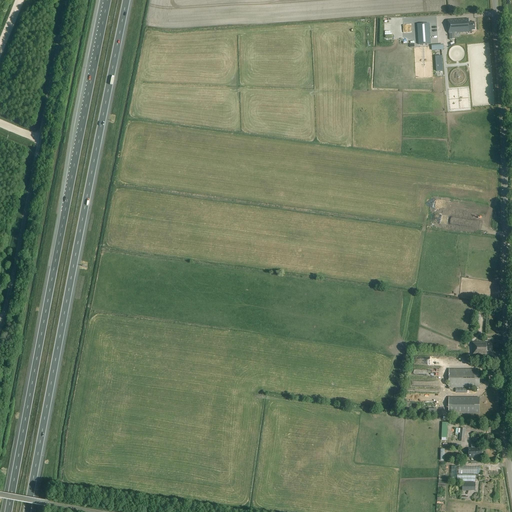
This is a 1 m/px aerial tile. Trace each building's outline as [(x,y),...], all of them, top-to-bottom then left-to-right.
[(449,34),(449,40),(455,40),(454,34),(472,32),(472,31),(475,30),(475,22),(469,23),(469,18),(452,20),(448,20),(449,34)] [(431,22),(421,22),(422,45),(432,45),(431,22)] [(493,351),(493,343),(485,343),(485,342),(473,342),(473,356),(487,356),(487,351),(493,351)] [(480,389),(480,371),(449,370),(449,388),(480,389)] [(480,414),(480,398),(449,397),(449,414),(480,414)] [(475,444),(475,443),(471,443),(472,449),(468,449),(469,458),(478,457),(478,456),(482,456),(481,448),(479,448),(479,443),(475,444)] [(451,466),(451,476),(451,481),(457,481),(457,482),(476,482),(475,475),(457,476),(457,466),(451,466)] [(458,466),(459,474),(481,474),(480,466),(458,466)] [(462,491),(475,491),(475,482),(462,482),(462,491)]
